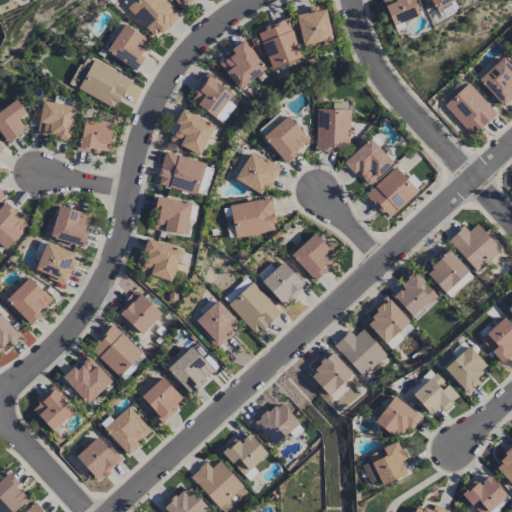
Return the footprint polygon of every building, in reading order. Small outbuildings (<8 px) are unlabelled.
[(180,15),(165,0),(131,0),(125,7),(155,39),(180,15)] [(174,0),(181,9),(193,0),(174,0)] [(380,0),(391,26),(419,16),(413,0),(380,0)] [(429,0),(434,9),(455,0),(429,0)] [(324,6),(293,14),(301,46),(332,38),(324,6)] [(269,70),(302,56),(287,19),(254,33),(269,70)] [(134,70),(151,41),(124,24),(106,53),(134,70)] [(230,50),(232,53),(219,63),(238,89),(265,70),(243,40),(230,50)] [(511,95),(511,67),(503,57),(478,79),(501,105),(511,95)] [(130,79),(93,59),(89,68),(81,64),(70,86),(114,109),(130,79)] [(188,99),(215,118),(232,94),(206,75),(188,99)] [(444,105),(471,136),(496,114),(468,83),(444,105)] [(0,111),(0,133),(7,143),(25,130),(18,120),(27,114),(16,100),(0,111)] [(38,134),(55,136),(54,140),(69,142),(74,106),(42,101),(38,134)] [(235,106),(228,101),(215,118),(221,123),(235,106)] [(349,109),(317,109),(317,149),(349,149),(349,109)] [(170,142),(201,155),(214,124),(181,110),(175,123),(178,124),(170,142)] [(286,115),(282,110),(258,131),(263,136),(286,115)] [(308,140),(287,116),(263,137),(286,163),(297,154),(295,152),(308,140)] [(82,135),(78,134),(76,151),(98,154),(99,150),(109,152),(112,122),(84,119),(82,135)] [(392,165),(373,138),(344,159),(363,186),(392,165)] [(205,164),(165,152),(156,183),(195,196),(205,164)] [(235,182),(261,193),(264,186),(270,188),(279,168),(248,154),(235,182)] [(418,191),(395,167),(365,195),(388,219),(418,191)] [(191,202),(158,197),(153,229),(186,234),(191,202)] [(276,231),(270,197),(229,205),(235,238),(276,231)] [(0,245),(5,250),(27,226),(4,204),(0,207),(0,245)] [(91,215),(58,206),(50,237),(83,246),(91,215)] [(463,226),(448,240),(476,272),(500,250),(477,224),(468,231),(463,226)] [(336,257),(314,233),(291,255),(313,279),(336,257)] [(181,249),(146,239),(142,252),(146,253),(140,272),(172,281),(181,249)] [(65,285),(75,262),(71,261),(74,254),(48,242),(34,271),(65,285)] [(426,274),(444,293),(468,271),(444,245),(432,256),(438,263),(426,274)] [(256,276),(284,306),(305,287),(283,262),(274,269),(269,264),(256,276)] [(402,288),(393,296),(414,320),(438,298),(413,270),(398,284),(402,288)] [(39,312),(51,300),(29,277),(6,299),(30,325),(41,315),(39,312)] [(280,312),(247,277),(223,299),(256,335),(280,312)] [(141,336),(161,314),(136,290),(115,312),(141,336)] [(373,307),(378,312),(366,323),(385,343),(408,321),(385,295),(373,307)] [(235,330),(232,327),(238,322),(217,300),(195,321),(206,332),(203,335),(216,349),(235,330)] [(0,352),(19,335),(0,314),(0,352)] [(502,364),(511,354),(511,326),(504,317),(480,339),(502,364)] [(142,352),(112,324),(89,349),(119,377),(142,352)] [(362,330),(354,337),(348,331),(333,345),(362,377),(386,356),(362,330)] [(443,369),(467,395),(480,383),(475,378),(487,366),(468,346),(443,369)] [(189,393),(213,371),(191,347),(167,370),(189,393)] [(316,359),(321,365),(309,376),(328,396),(352,374),(328,348),(316,359)] [(112,381),(89,357),(75,370),(72,367),(61,377),(87,404),(112,381)] [(458,397),(436,373),(412,395),(430,415),(439,406),(444,411),(458,397)] [(184,401),(162,377),(139,397),(162,421),(184,401)] [(32,410),(52,432),(75,411),(51,386),(36,400),(39,404),(32,410)] [(396,439),(405,426),(411,430),(421,417),(393,396),(374,421),(396,439)] [(263,408),(251,419),(273,445),(299,424),(281,402),(267,413),(263,408)] [(151,430),(128,406),(103,429),(128,455),(139,445),(137,443),(151,430)] [(267,453),(249,434),(240,443),(235,438),(220,452),(243,476),(267,453)] [(121,461),(98,436),(76,457),(98,482),(121,461)] [(511,441),(501,451),(506,457),(495,467),(511,485),(511,441)] [(381,485),(409,472),(395,442),(367,455),(370,461),(361,465),(369,483),(378,479),(381,485)] [(205,462),(189,477),(219,508),(243,486),(219,461),(211,468),(205,462)] [(7,474),(0,481),(0,511),(13,511),(29,498),(7,474)] [(487,511),(506,496),(489,476),(479,484),(476,481),(460,493),(472,508),(473,507),(477,511),(487,511)] [(159,504),(167,511),(202,511),(207,507),(188,487),(176,498),(171,493),(159,504)] [(43,511),(34,502),(23,511),(43,511)]
